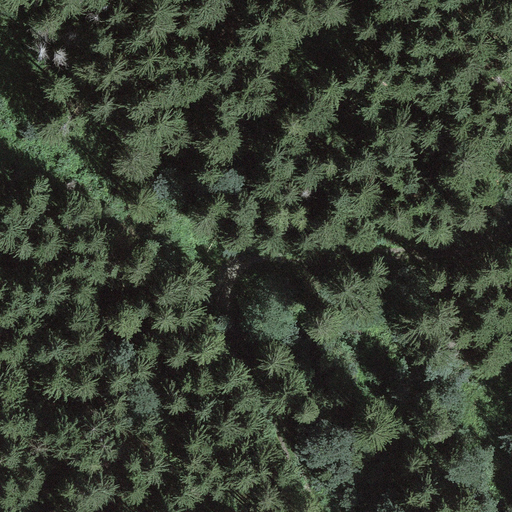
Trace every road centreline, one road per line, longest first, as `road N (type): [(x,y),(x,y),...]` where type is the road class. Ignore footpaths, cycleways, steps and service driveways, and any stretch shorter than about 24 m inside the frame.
road 1 (track): [(312,511),(232,324),(224,299),(231,268),(249,260),(472,244),(511,217)]
road 2 (track): [(511,495),(475,431),(475,406),(511,363)]
